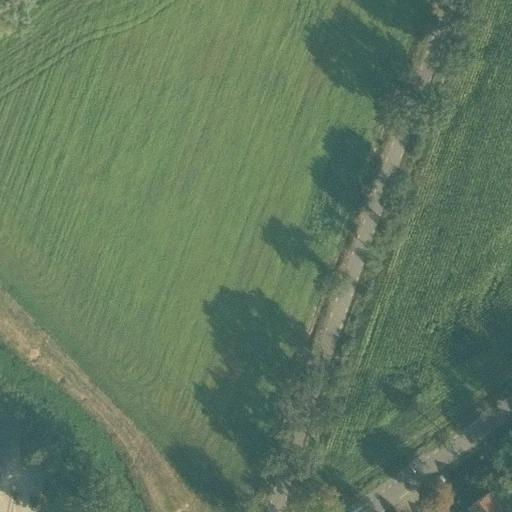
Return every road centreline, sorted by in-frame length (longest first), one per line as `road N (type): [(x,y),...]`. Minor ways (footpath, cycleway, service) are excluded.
road 1 (unclassified): [(277,511),(301,420),(455,0)]
road 2 (track): [(152,511),(118,445),(0,331)]
road 3 (tertiary): [(370,511),(511,409)]
